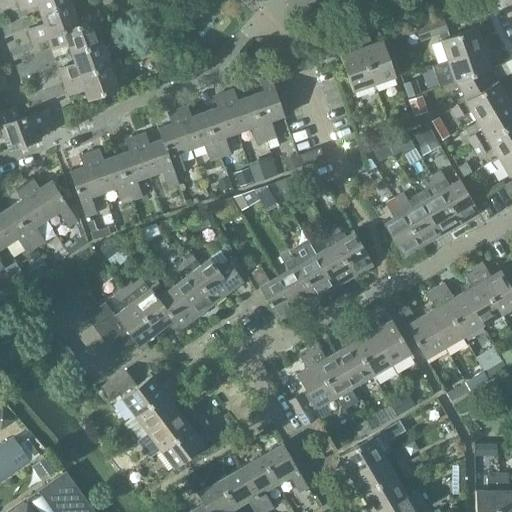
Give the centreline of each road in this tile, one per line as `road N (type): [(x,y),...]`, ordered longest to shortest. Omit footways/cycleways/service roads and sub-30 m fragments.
road 1 (residential): [(0,160),(216,77),(270,16),(318,0)]
road 2 (residential): [(241,363),(375,289),(440,267),(511,223)]
road 3 (residential): [(241,363),(203,355),(106,359),(66,308)]
road 4 (residential): [(334,511),(241,363)]
